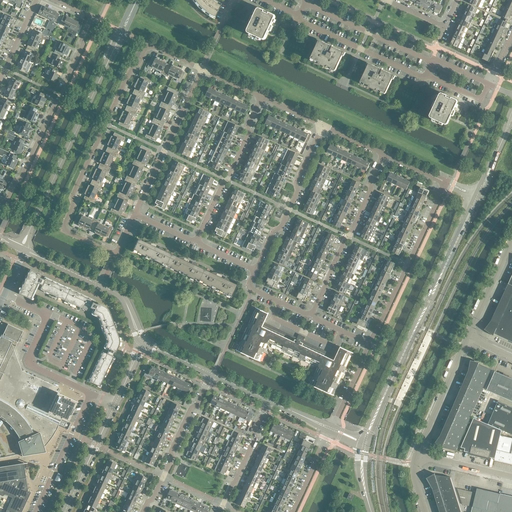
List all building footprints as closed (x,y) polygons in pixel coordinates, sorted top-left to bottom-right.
[(22,0),(15,0),(14,3),(16,4),(15,7),(20,9),(23,3),(22,2),(22,0)] [(215,17),(221,4),(220,5),(219,5),(217,4),(216,3),(214,2),(213,1),(212,0),(211,0),(194,0),(195,1),(196,2),(198,4),(200,6),(200,7),(201,8),(203,10),(205,11),(207,12),(208,13),(209,14),(211,15),(212,16),(213,16),(215,17)] [(429,9),(433,1),(429,0),(427,0),(424,7),(429,9)] [(437,5),(438,4),(438,3),(433,0),(433,1),(429,9),(434,12),(437,5)] [(438,4),(437,5),(434,12),(439,14),(443,6),(438,4)] [(47,18),(51,10),(45,7),(44,8),(44,7),(42,6),(39,5),(36,12),(38,13),(38,14),(47,18)] [(468,5),(466,10),(475,14),(477,9),(468,5)] [(511,15),(511,12),(511,9),(505,7),(503,12),(511,15)] [(261,9),(260,8),(258,9),(258,10),(257,11),(251,9),(248,15),(254,18),(248,30),(248,31),(248,33),(249,33),(263,40),(265,39),(266,38),(272,26),(277,29),(280,22),(275,19),(275,18),(276,17),(275,15),(274,15),(270,13),(269,13),(270,13),(269,14),(265,12),(265,11),(261,9)] [(56,12),(51,10),(47,18),(58,23),(61,15),(58,14),(56,13),(56,12)] [(473,19),(475,14),(466,10),(464,15),(473,19)] [(508,20),(511,15),(503,12),(500,17),(508,20)] [(14,18),(5,14),(3,13),(1,18),(11,23),(12,23),(14,18)] [(67,31),(73,20),(67,17),(66,18),(64,17),(63,16),(63,17),(61,16),(61,15),(58,23),(56,26),(58,27),(60,24),(68,28),(67,31)] [(471,24),(473,19),(464,15),(461,20),(468,23),(471,24)] [(12,23),(11,23),(1,18),(0,20),(0,23),(10,28),(12,23)] [(499,19),(497,24),(505,28),(507,23),(499,19)] [(78,23),(78,22),(73,20),(67,31),(68,31),(68,32),(69,32),(70,33),(71,33),(72,33),(71,37),(74,38),(75,36),(77,37),(82,25),(80,24),(80,25),(78,24),(78,23)] [(7,33),(10,28),(0,23),(0,29),(7,33)] [(502,33),(505,28),(497,24),(495,29),(502,33)] [(461,37),(464,32),(457,29),(455,34),(461,37)] [(500,37),(502,33),(495,29),(492,34),(500,37)] [(49,37),(42,34),(34,30),(33,33),(32,33),(30,38),(41,44),(43,40),(47,41),(49,37)] [(463,38),(461,37),(455,34),(452,39),(460,43),(463,38)] [(498,42),(500,37),(492,34),(490,39),(498,42)] [(41,44),(30,38),(27,45),(28,45),(27,45),(28,45),(27,47),(26,48),(34,51),(38,43),(41,44)] [(458,48),(460,43),(452,39),(450,44),(458,48)] [(496,47),(498,42),(490,39),(488,44),(496,47)] [(311,59),(315,60),(319,62),(319,64),(327,68),(327,66),(336,70),(344,52),(335,48),(334,48),(333,48),(332,49),(331,50),(329,49),(330,48),(330,47),(330,46),(329,46),(329,45),(319,40),(311,59)] [(58,50),(58,51),(66,55),(69,49),(66,48),(68,45),(58,41),(57,44),(58,44),(56,48),(54,48),(58,50)] [(493,52),(496,47),(488,44),(485,48),(493,52)] [(491,57),(493,52),(485,48),(483,53),(491,57)] [(23,53),(22,56),(20,59),(29,63),(32,54),(25,51),(24,53),(24,54),(23,53)] [(61,66),(63,62),(61,60),(62,58),(50,52),(48,57),(51,58),(50,59),(53,60),(51,64),(60,68),(61,67),(62,67),(61,66)] [(489,62),(491,57),(483,53),(481,58),(489,62)] [(156,70),(161,60),(156,58),(156,59),(154,58),(152,57),(147,67),(151,69),(152,68),(156,70)] [(24,71),(29,63),(20,59),(18,65),(17,67),(17,68),(24,71)] [(165,62),(161,60),(156,70),(160,72),(160,73),(164,75),(168,65),(168,64),(168,65),(166,64),(166,63),(165,63),(165,62)] [(368,87),(377,91),(377,90),(386,93),(394,75),(385,71),(384,71),(383,71),(382,72),(381,73),(379,73),(379,72),(379,71),(380,71),(380,70),(379,70),(379,69),(379,68),(378,68),(369,64),(361,82),(369,86),(368,87)] [(172,77),(177,67),(173,65),(172,66),(171,66),(169,65),(168,65),(164,75),(167,77),(168,75),(172,77)] [(57,71),(49,67),(47,70),(46,70),(45,73),(46,74),(44,77),(47,78),(48,80),(49,79),(55,82),(58,76),(57,75),(55,74),(57,71)] [(182,69),(177,67),(172,77),(177,79),(176,81),(180,83),(185,72),(184,72),(182,71),(181,70),(182,69)] [(138,78),(136,83),(146,87),(148,83),(150,84),(151,80),(141,75),(141,76),(140,78),(139,79),(138,78)] [(10,81),(7,87),(15,91),(19,82),(12,79),(11,81),(11,82),(10,81)] [(144,92),(146,87),(136,83),(134,87),(135,88),(134,89),(135,89),(134,91),(133,91),(144,96),(146,93),(144,92)] [(11,99),(15,91),(7,87),(4,93),(5,93),(4,96),(11,99)] [(167,92),(165,97),(176,101),(178,97),(176,96),(177,95),(178,93),(178,92),(168,87),(166,92),(167,92)] [(209,98),(213,90),(208,88),(207,91),(206,90),(205,93),(206,93),(204,96),(209,98)] [(35,94),(34,96),(32,95),(29,101),(37,105),(42,107),(46,99),(45,99),(43,99),(43,98),(43,97),(44,95),(45,95),(32,89),(30,92),(35,94)] [(214,100),(218,92),(216,91),(215,91),(213,90),(209,98),(214,100)] [(142,100),(144,96),(133,91),(133,92),(132,94),(131,95),(130,95),(128,99),(138,104),(140,99),(142,100)] [(219,103),(223,95),(221,94),(221,93),(218,92),(214,100),(219,103)] [(443,93),(442,93),(440,94),(440,95),(439,96),(433,93),(430,100),(436,102),(430,115),(432,118),(431,118),(444,124),(445,124),(445,125),(447,124),(448,123),(454,111),(459,113),(463,107),(457,104),(457,103),(458,102),(457,100),(456,99),(452,97),(451,98),(452,98),(451,99),(447,97),(447,96),(447,95),(443,93)] [(224,105),(228,96),(225,95),(225,96),(223,95),(219,103),(224,105)] [(229,107),(233,99),(231,98),(228,96),(224,105),(229,107)] [(173,106),(176,101),(165,97),(163,101),(162,100),(160,104),(171,109),(170,109),(171,106),(172,107),(172,105),(173,106)] [(1,101),(0,102),(0,107),(6,110),(10,102),(3,98),(3,99),(2,101),(1,101)] [(136,108),(138,104),(128,99),(126,103),(127,104),(127,106),(126,108),(136,113),(138,109),(136,108)] [(234,109),(238,101),(235,100),(233,99),(229,107),(234,109)] [(239,112),(243,104),(240,103),(241,102),(238,101),(234,109),(239,112)] [(170,109),(171,109),(160,104),(158,108),(160,109),(158,113),(168,118),(170,113),(169,113),(169,111),(170,109)] [(248,106),(243,104),(239,112),(244,114),(245,111),(246,112),(247,109),(246,109),(248,106)] [(34,122),(35,122),(37,119),(37,120),(38,118),(37,117),(39,114),(34,112),(35,109),(29,106),(24,117),(30,120),(30,121),(34,123),(34,122)] [(134,117),(136,113),(126,108),(125,108),(126,108),(125,110),(124,110),(124,112),(123,111),(121,115),(131,120),(133,116),(134,117)] [(199,108),(196,113),(207,118),(210,113),(199,108)] [(166,122),(168,118),(158,113),(156,117),(154,116),(152,120),(163,125),(164,123),(165,121),(166,122)] [(207,118),(196,113),(194,118),(205,123),(207,118)] [(129,124),(131,120),(121,115),(119,120),(120,120),(118,124),(128,129),(130,125),(129,124)] [(269,126),(273,118),(268,116),(267,118),(266,118),(265,120),(265,121),(264,124),(269,126)] [(205,123),(194,118),(192,123),(203,128),(205,123)] [(274,128),(278,120),(275,118),(275,119),(273,118),(269,126),(274,128)] [(163,126),(163,125),(152,120),(151,124),(152,125),(150,129),(160,134),(162,130),(161,129),(162,128),(162,127),(163,125),(163,126)] [(279,130),(283,122),(281,122),(281,121),(278,120),(274,128),(279,130)] [(30,125),(22,121),(17,133),(28,138),(29,135),(30,135),(31,133),(30,132),(32,130),(29,128),(30,125)] [(227,121),(225,126),(236,131),(238,128),(237,128),(238,126),(227,121)] [(284,133),(288,124),(285,123),(283,122),(279,130),(284,133)] [(203,128),(192,123),(189,128),(200,133),(203,128)] [(289,135),(293,127),(290,126),(291,125),(288,124),(284,133),(289,135)] [(234,136),(236,131),(225,126),(223,131),(234,136)] [(294,137),(298,129),(295,127),(295,128),(293,127),(289,135),(294,137)] [(200,133),(189,128),(187,133),(198,138),(200,133)] [(158,138),(160,134),(150,129),(148,134),(147,133),(145,137),(155,142),(157,138),(158,138)] [(299,140),(302,132),(300,131),(301,130),(298,129),(294,137),(299,140)] [(231,141),(234,136),(223,131),(220,136),(231,141)] [(307,134),(302,132),(299,140),(304,142),(305,139),(306,139),(307,137),(306,137),(307,134)] [(23,141),(13,136),(7,133),(5,137),(15,142),(12,149),(14,150),(15,151),(17,152),(18,152),(21,153),(22,150),(23,150),(23,144),(22,144),(22,143),(23,141)] [(111,136),(109,140),(119,145),(121,141),(123,142),(125,137),(114,133),(113,135),(112,137),(111,136)] [(198,138),(187,133),(185,138),(196,143),(198,138)] [(229,146),(231,141),(220,136),(218,141),(229,146)] [(258,137),(256,141),(267,146),(269,141),(259,136),(258,138),(258,137)] [(196,143),(185,138),(183,142),(193,147),(196,143)] [(117,149),(119,145),(109,140),(107,145),(108,145),(107,147),(108,147),(107,149),(106,149),(117,154),(119,150),(117,149)] [(227,151),(229,146),(218,141),(216,146),(227,151)] [(267,146),(256,141),(254,146),(265,151),(267,146)] [(193,147),(183,142),(180,147),(191,152),(193,147)] [(141,150),(139,154),(149,159),(151,155),(150,154),(150,153),(150,152),(151,150),(141,145),(139,149),(141,150)] [(332,155),(335,147),(330,145),(329,147),(328,147),(327,149),(328,150),(326,153),(332,155)] [(224,156),(227,151),(216,146),(214,151),(224,156)] [(265,151),(254,146),(252,151),(262,156),(265,151)] [(191,152),(180,147),(178,152),(189,157),(191,152)] [(336,157),(340,149),(338,147),(337,148),(335,147),(332,155),(336,157)] [(14,156),(15,155),(0,148),(0,155),(2,156),(3,154),(8,157),(4,164),(7,165),(7,166),(8,166),(13,169),(17,160),(13,159),(13,158),(14,156)] [(115,158),(117,154),(106,149),(107,150),(106,152),(105,152),(105,153),(103,152),(101,157),(111,161),(113,157),(115,158)] [(287,149),(285,154),(296,159),(297,156),(298,154),(287,149)] [(341,160),(345,152),(343,151),(343,150),(340,149),(336,157),(341,160)] [(222,161),(224,156),(214,151),(211,156),(222,161)] [(262,156),(252,151),(249,156),(260,161),(262,156)] [(346,162),(350,153),(347,152),(347,153),(345,152),(341,160),(346,162)] [(351,164),(355,156),(353,155),(350,153),(346,162),(351,164)] [(147,163),(149,159),(139,154),(137,159),(135,158),(133,162),(144,167),(144,166),(145,164),(145,163),(147,163)] [(293,164),(296,159),(285,154),(283,159),(293,164)] [(220,166),(222,161),(211,156),(209,161),(220,166)] [(260,161),(249,156),(247,160),(258,166),(260,161)] [(356,166),(360,158),(357,156),(357,157),(355,156),(351,164),(356,166)] [(109,166),(111,161),(101,157),(99,161),(100,162),(100,163),(99,165),(109,170),(111,167),(109,166)] [(361,169),(365,161),(363,160),(363,159),(360,158),(356,166),(361,169)] [(293,164),(283,159),(280,164),(291,169),(293,164)] [(258,166),(247,160),(245,165),(256,170),(258,166)] [(174,161),(172,166),(183,171),(185,166),(174,161)] [(218,171),(220,166),(209,161),(207,166),(218,171)] [(370,163),(365,161),(361,169),(366,171),(367,168),(368,168),(369,166),(370,163)] [(144,167),(133,162),(131,166),(133,166),(131,171),(141,175),(143,171),(142,170),(143,169),(142,169),(143,167),(144,167)] [(291,169),(280,164),(278,169),(289,174),(291,169)] [(107,174),(109,170),(99,165),(99,166),(98,168),(97,169),(96,169),(94,173),(104,178),(106,174),(107,174)] [(256,170),(245,165),(242,170),(253,175),(256,170)] [(321,165),(318,170),(328,175),(331,170),(321,165)] [(183,171),(172,166),(170,171),(180,176),(183,171)] [(0,174),(0,188),(0,189),(1,188),(4,190),(8,180),(4,178),(7,171),(3,169),(0,174)] [(286,179),(289,174),(278,169),(276,174),(285,178),(285,179),(286,179)] [(253,175),(242,170),(240,175),(251,180),(253,175)] [(326,179),(328,175),(318,170),(316,175),(326,179)] [(139,180),(141,175),(131,171),(129,175),(127,174),(126,178),(136,183),(136,182),(137,180),(137,181),(138,179),(139,180)] [(180,176),(170,171),(167,175),(178,181),(180,176)] [(391,183),(395,175),(390,172),(389,175),(388,175),(387,177),(388,178),(386,180),(391,183)] [(102,182),(104,178),(94,173),(92,178),(93,178),(92,180),(92,182),(91,182),(102,187),(103,183),(102,182)] [(283,183),(285,179),(285,178),(276,174),(274,173),(272,178),(283,183)] [(203,174),(201,179),(211,184),(214,179),(203,174)] [(178,181),(167,175),(165,180),(176,185),(178,181)] [(251,180),(240,175),(238,180),(249,185),(251,180)] [(324,184),(326,179),(316,175),(314,180),(324,184)] [(396,185),(400,177),(398,175),(397,176),(395,175),(391,183),(396,185)] [(401,187),(405,179),(403,178),(400,177),(396,185),(401,187)] [(136,183),(126,178),(124,182),(125,183),(123,187),(133,192),(135,187),(134,187),(135,185),(136,183)] [(281,188),(283,183),(272,178),(270,183),(281,188)] [(209,189),(211,184),(201,179),(198,184),(209,189)] [(410,182),(405,179),(401,187),(406,190),(410,182)] [(176,185),(165,180),(163,185),(174,190),(176,185)] [(322,189),(324,184),(314,180),(312,185),(322,189)] [(353,180),(350,185),(358,188),(360,183),(353,180)] [(100,191),(102,187),(91,182),(90,184),(89,186),(88,185),(86,189),(96,194),(98,190),(100,191)] [(418,193),(419,193),(426,196),(429,191),(422,188),(423,185),(417,182),(416,185),(420,187),(418,193)] [(278,193),(281,188),(270,183),(267,188),(278,193)] [(207,194),(209,189),(198,184),(196,189),(207,194)] [(356,193),(358,188),(350,185),(348,184),(346,189),(356,193)] [(174,190),(163,185),(160,190),(171,195),(174,190)] [(319,194),(322,189),(312,185),(309,190),(312,191),(317,193),(319,194)] [(131,196),(133,192),(123,187),(121,191),(120,191),(118,194),(128,199),(129,199),(128,199),(129,197),(130,197),(130,196),(131,196)] [(234,188),(232,194),(242,199),(245,194),(234,188)] [(276,198),(278,193),(267,188),(265,193),(276,198)] [(94,198),(96,194),(86,189),(84,194),(85,194),(85,196),(84,198),(83,198),(94,203),(96,199),(94,198)] [(205,199),(207,194),(196,189),(194,194),(205,199)] [(353,198),(356,193),(346,189),(343,194),(353,198)] [(171,195),(160,190),(158,195),(169,200),(171,195)] [(322,195),(319,194),(317,193),(312,191),(310,196),(320,200),(322,195)] [(381,193),(378,198),(388,202),(391,197),(381,193)] [(424,201),(426,196),(419,193),(417,198),(424,201)] [(128,200),(128,199),(118,194),(116,198),(118,199),(116,203),(126,208),(128,204),(127,203),(127,202),(128,199),(128,200)] [(202,204),(205,199),(194,194),(191,199),(202,204)] [(242,199),(232,194),(229,198),(240,204),(242,199)] [(351,203),(353,198),(343,194),(341,198),(344,200),(351,203)] [(169,200),(158,195),(156,200),(167,205),(169,200)] [(317,205),(320,200),(310,196),(307,201),(317,205)] [(424,201),(417,198),(414,196),(412,201),(422,206),(424,201)] [(240,204),(229,198),(227,203),(238,208),(240,204)] [(388,202),(378,198),(376,203),(386,207),(388,202)] [(200,209),(202,204),(191,199),(189,204),(200,209)] [(164,210),(167,205),(156,200),(154,205),(156,206),(155,206),(164,210)] [(349,208),(351,203),(344,200),(341,205),(349,208)] [(261,201),(259,206),(270,211),(272,206),(261,201)] [(315,210),(317,205),(307,201),(305,205),(315,210)] [(420,211),(422,206),(412,201),(410,206),(420,211)] [(386,207),(376,203),(374,202),(373,204),(375,205),(374,208),(381,211),(384,212),(386,207)] [(124,212),(126,208),(116,203),(114,208),(112,207),(110,211),(121,216),(121,215),(122,213),(123,212),(124,212)] [(238,208),(227,203),(225,208),(236,213),(238,208)] [(349,208),(341,205),(339,203),(337,208),(347,213),(349,208)] [(198,213),(200,209),(189,204),(187,208),(198,213)] [(313,215),(315,210),(305,205),(303,211),(313,215)] [(268,216),(270,211),(259,206),(257,211),(268,216)] [(417,216),(420,211),(410,206),(408,211),(417,216)] [(195,218),(198,213),(187,208),(185,213),(195,218)] [(236,213),(225,208),(222,213),(233,218),(236,213)] [(344,218),(347,213),(337,208),(334,213),(344,218)] [(384,212),(381,211),(374,208),(371,212),(379,216),(381,217),(384,212)] [(265,221),(268,216),(257,211),(254,216),(265,221)] [(417,216),(408,211),(407,211),(405,216),(407,217),(415,221),(417,216)] [(83,228),(87,217),(83,215),(84,214),(80,212),(75,222),(75,223),(75,222),(77,223),(77,224),(79,224),(78,225),(83,228)] [(381,217),(379,216),(371,212),(369,217),(379,222),(381,217)] [(193,223),(195,218),(185,213),(182,218),(191,223),(191,222),(193,223)] [(233,218),(222,213),(220,218),(231,223),(233,218)] [(342,223),(344,218),(334,213),(332,218),(342,223)] [(263,226),(265,221),(254,216),(252,221),(253,222),(263,226)] [(91,230),(96,220),(92,218),(92,219),(87,217),(83,228),(87,230),(88,228),(89,229),(91,230)] [(379,222),(369,217),(367,222),(377,227),(379,222)] [(413,226),(415,221),(407,217),(405,222),(413,226)] [(231,223),(220,218),(218,223),(229,228),(231,223)] [(340,228),(342,223),(332,218),(330,223),(340,228)] [(299,219),(297,224),(307,228),(309,223),(299,219)] [(99,235),(104,225),(99,223),(100,221),(96,220),(91,230),(92,230),(94,231),(95,232),(95,233),(99,235)] [(264,226),(263,226),(253,222),(251,226),(262,232),(264,226)] [(377,227),(367,222),(364,227),(374,232),(377,227)] [(410,231),(413,226),(405,222),(403,227),(410,231)] [(229,228),(218,223),(216,228),(227,233),(229,228)] [(304,233),(307,228),(297,224),(294,229),(304,233)] [(108,227),(104,225),(99,235),(103,237),(104,236),(105,237),(105,236),(108,237),(107,238),(108,238),(111,232),(113,227),(109,225),(108,227)] [(260,236),(262,232),(251,226),(249,231),(260,236)] [(374,232),(364,227),(362,232),(370,236),(372,237),(374,232)] [(408,235),(410,231),(403,227),(401,232),(408,235)] [(224,238),(227,233),(216,228),(213,233),(215,234),(224,238)] [(302,238),(304,233),(294,229),(292,234),(300,237),(302,238)] [(258,241),(260,236),(249,231),(247,236),(258,241)] [(326,231),(324,236),(326,237),(334,241),(336,236),(326,231)] [(370,236),(362,232),(360,237),(370,242),(372,237),(370,236)] [(406,240),(408,235),(401,232),(398,237),(406,240)] [(297,242),(300,237),(292,234),(290,238),(295,241),(294,241),(297,242)] [(255,246),(258,241),(247,236),(244,241),(255,246)] [(331,246),(334,241),(326,237),(324,236),(321,241),(331,246)] [(297,242),(294,241),(295,241),(290,238),(287,237),(285,242),(292,246),(295,247),(297,242)] [(403,245),(406,240),(398,237),(396,242),(403,245)] [(145,242),(138,239),(133,251),(149,258),(155,247),(149,244),(150,242),(149,242),(148,242),(147,242),(146,242),(145,242)] [(253,251),(255,246),(244,241),(242,246),(251,250),(253,251)] [(329,251),(331,246),(321,241),(319,246),(329,251)] [(295,247),(292,246),(285,242),(283,247),(290,250),(293,252),(295,247)] [(401,250),(403,245),(396,242),(394,247),(401,250)] [(364,249),(356,245),(354,250),(361,254),(364,249)] [(327,256),(329,251),(319,246),(317,251),(319,252),(327,256)] [(399,255),(401,250),(394,247),(391,246),(389,251),(389,250),(389,251),(399,255)] [(166,266),(171,254),(164,251),(163,250),(163,249),(162,248),(161,247),(160,249),(155,247),(149,258),(166,266)] [(293,252),(290,250),(283,247),(280,252),(288,255),(290,256),(293,252)] [(359,259),(361,254),(354,250),(351,255),(359,259)] [(290,256),(288,255),(280,252),(278,257),(285,260),(288,261),(290,256)] [(324,261),(327,256),(319,252),(317,257),(324,261)] [(182,273),(187,262),(182,259),(183,257),(182,257),(180,257),(179,257),(178,257),(171,254),(166,266),(182,273)] [(361,260),(359,259),(351,255),(349,260),(359,265),(361,260)] [(324,261),(317,257),(314,256),(312,261),(322,265),(324,261)] [(288,261),(285,260),(278,257),(276,262),(286,266),(288,261)] [(385,259),(383,264),(393,269),(395,263),(385,259)] [(357,270),(359,265),(349,260),(347,265),(357,270)] [(320,270),(322,265),(312,261),(310,266),(312,267),(320,270)] [(198,281),(204,269),(196,266),(196,265),(195,264),(195,263),(194,262),(193,264),(187,262),(182,273),(198,281)] [(275,263),(273,268),(283,273),(285,268),(275,263)] [(390,273),(393,269),(383,264),(380,269),(383,270),(390,273)] [(355,275),(357,270),(347,265),(345,270),(355,275)] [(318,275),(320,270),(312,267),(310,272),(318,275)] [(283,273),(273,268),(270,273),(280,278),(283,273)] [(89,382),(99,386),(100,384),(100,385),(104,377),(103,376),(104,374),(105,375),(105,374),(106,372),(110,365),(109,364),(110,362),(111,363),(111,362),(110,362),(111,360),(112,360),(114,356),(113,356),(114,352),(116,352),(119,346),(119,345),(119,344),(119,343),(120,342),(120,341),(120,340),(119,340),(119,339),(119,338),(115,327),(114,328),(114,325),(114,324),(113,325),(113,322),(110,312),(109,311),(109,310),(108,309),(107,308),(106,307),(105,306),(104,306),(97,303),(97,304),(93,302),(94,301),(45,278),(44,279),(40,278),(42,275),(30,269),(30,270),(31,270),(30,273),(28,272),(27,276),(28,276),(27,279),(25,278),(24,282),(25,282),(24,284),(22,284),(21,288),(22,288),(21,290),(19,290),(18,294),(30,299),(37,285),(41,287),(40,289),(44,291),(44,290),(49,292),(49,293),(56,297),(56,296),(58,297),(59,297),(61,298),(61,299),(68,302),(68,301),(70,302),(70,303),(71,303),(73,304),(80,308),(80,307),(85,309),(85,310),(89,312),(89,310),(93,312),(92,314),(99,316),(108,341),(105,347),(106,348),(104,352),(103,351),(89,382)] [(215,274),(215,273),(215,272),(214,272),(213,272),(212,272),(211,273),(204,269),(198,281),(215,289),(220,277),(215,274)] [(352,279),(355,275),(345,270),(342,275),(350,278),(352,279)] [(388,278),(390,273),(383,270),(381,275),(388,278)] [(318,275),(310,272),(308,271),(305,276),(308,277),(315,280),(318,275)] [(280,278),(270,273),(268,278),(278,283),(280,278)] [(388,278),(381,275),(378,274),(376,279),(386,283),(388,278)] [(348,283),(350,278),(342,275),(340,280),(348,283)] [(226,280),(220,277),(215,289),(231,296),(237,285),(229,281),(229,280),(228,280),(228,279),(227,279),(227,278),(226,278),(226,280)] [(276,288),(278,283),(268,278),(266,283),(276,288)] [(306,278),(304,283),(311,286),(314,281),(306,278)] [(384,288),(386,283),(376,279),(374,284),(384,288)] [(345,288),(348,283),(340,280),(338,285),(345,288)] [(309,291),(311,286),(304,283),(301,282),(299,286),(301,288),(309,291)] [(511,285),(508,283),(507,286),(505,290),(505,291),(504,294),(503,293),(503,294),(504,294),(502,297),(501,299),(501,300),(500,303),(499,303),(498,306),(497,309),(497,308),(496,309),(497,309),(495,312),(491,321),(490,321),(491,321),(489,324),(488,324),(489,324),(487,326),(486,328),(485,328),(484,329),(486,330),(488,331),(488,332),(490,333),(492,335),(493,336),(494,334),(511,342),(511,285)] [(381,293),(384,288),(374,284),(371,289),(374,290),(381,293)] [(348,289),(345,288),(338,285),(335,290),(345,294),(348,289)] [(307,296),(309,291),(301,288),(299,292),(307,296)] [(379,298),(381,293),(374,290),(371,295),(379,298)] [(304,301),(307,296),(299,292),(297,298),(304,301)] [(346,296),(336,292),(334,297),(344,301),(346,296)] [(377,303),(379,298),(371,295),(369,299),(377,303)] [(341,306),(344,301),(334,297),(331,302),(341,306)] [(374,308),(377,303),(369,299),(367,304),(374,308)] [(339,311),(341,306),(331,302),(329,306),(339,311)] [(372,313),(374,308),(367,304),(365,309),(372,313)] [(337,316),(339,311),(329,306),(327,312),(337,316)] [(311,380),(310,384),(309,384),(320,389),(320,390),(322,391),(322,390),(333,395),(335,391),(349,361),(351,357),(353,353),(340,347),(336,356),(303,341),(304,338),(299,335),(297,338),(264,323),(269,313),(256,307),(256,308),(254,312),(238,346),(236,350),(247,355),(247,356),(248,356),(249,356),(260,361),(262,357),(266,348),(267,344),(272,346),(313,366),(317,367),(316,371),(311,380)] [(372,313),(365,309),(363,308),(360,313),(362,314),(370,318),(372,313)] [(368,323),(370,318),(362,314),(360,319),(368,323)] [(366,325),(368,323),(360,319),(359,318),(357,324),(353,322),(351,325),(357,327),(358,324),(364,327),(365,325),(366,325)] [(59,388),(57,387),(51,384),(21,370),(18,361),(17,358),(17,357),(16,357),(15,354),(16,354),(15,353),(14,350),(16,347),(16,346),(18,343),(18,342),(19,339),(20,338),(19,338),(21,335),(21,334),(22,332),(23,332),(23,331),(22,331),(19,329),(16,328),(15,327),(12,326),(11,325),(11,326),(8,324),(7,325),(8,325),(6,327),(6,328),(4,331),(4,332),(3,333),(2,335),(3,336),(2,337),(1,336),(0,336),(0,337),(0,457),(21,453),(22,456),(23,456),(26,456),(26,455),(29,455),(30,455),(33,454),(33,455),(34,454),(37,454),(38,454),(40,453),(45,453),(43,442),(44,442),(45,445),(46,445),(47,444),(48,443),(48,442),(49,441),(50,440),(51,439),(51,438),(52,437),(53,436),(54,435),(54,434),(55,433),(55,432),(57,428),(59,426),(58,426),(60,422),(61,419),(62,419),(68,422),(77,402),(71,399),(70,399),(71,399),(70,398),(64,396),(64,395),(63,395),(59,394),(60,391),(61,391),(61,390),(61,389),(60,389),(60,388),(59,388)] [(468,370),(468,371),(487,379),(491,370),(474,362),(474,361),(470,361),(469,367),(470,368),(468,371),(468,370)] [(153,376),(156,369),(151,366),(150,369),(149,369),(148,371),(149,371),(148,374),(153,376)] [(158,379),(161,370),(159,369),(158,370),(156,369),(153,376),(158,379)] [(162,381),(166,373),(164,372),(161,370),(158,379),(162,381)] [(464,380),(483,388),(487,379),(468,371),(467,374),(466,374),(467,374),(466,376),(465,376),(465,377),(466,377),(464,380),(464,379),(464,380)] [(511,378),(495,371),(487,390),(500,396),(511,401),(511,378)] [(167,383),(171,375),(168,374),(166,373),(162,381),(167,383)] [(172,386),(176,378),(174,377),(174,376),(171,375),(167,383),(172,386)] [(177,388),(181,379),(178,378),(178,379),(176,378),(172,386),(177,388)] [(182,390),(186,382),(184,381),(181,379),(177,388),(182,390)] [(459,389),(479,397),(483,388),(464,380),(463,383),(462,383),(463,383),(462,385),(461,385),(461,386),(460,389),(459,389)] [(191,385),(186,382),(182,390),(187,393),(188,390),(189,390),(190,388),(190,387),(191,385)] [(142,388),(139,393),(147,397),(150,392),(142,388)] [(479,397),(459,389),(460,389),(458,392),(455,398),(455,397),(455,398),(453,401),(455,402),(454,404),(452,404),(451,407),(449,413),(450,414),(449,417),(448,416),(448,417),(467,425),(479,397)] [(145,402),(147,397),(139,393),(138,395),(136,398),(145,402)] [(215,405),(219,398),(213,395),(212,398),(211,400),(210,403),(215,405)] [(143,407),(145,402),(136,398),(135,401),(136,401),(135,403),(143,407)] [(220,408),(224,399),(221,398),(221,399),(219,398),(215,405),(220,408)] [(225,410),(228,402),(226,401),(227,401),(224,399),(220,408),(225,410)] [(488,424),(501,430),(511,434),(511,407),(498,401),(488,424)] [(172,402),(170,407),(178,411),(180,406),(172,402)] [(230,412),(234,404),(231,403),(230,403),(228,402),(225,410),(230,412)] [(140,412),(143,407),(135,403),(134,405),(133,405),(132,408),(140,412)] [(235,415),(238,407),(236,406),(236,405),(234,404),(230,412),(235,415)] [(177,413),(178,411),(170,407),(168,412),(176,416),(177,413)] [(239,417),(243,408),(241,407),(240,408),(238,407),(235,415),(239,417)] [(138,416),(140,412),(132,408),(131,410),(131,411),(130,413),(138,416)] [(244,419),(248,411),(246,410),(243,408),(239,417),(244,419)] [(253,414),(248,411),(244,419),(249,422),(251,419),(252,417),(252,416),(253,414)] [(175,419),(176,416),(168,412),(165,417),(173,421),(174,419),(175,419)] [(136,421),(138,416),(130,413),(129,415),(127,417),(136,421)] [(133,426),(136,421),(127,417),(126,420),(127,421),(126,423),(133,426)] [(172,423),(173,421),(165,417),(163,422),(171,426),(173,423),(172,423)] [(214,422),(205,417),(204,419),(203,418),(201,422),(211,427),(214,422)] [(444,426),(463,434),(467,425),(448,417),(449,417),(447,420),(446,422),(446,423),(445,426),(444,426)] [(495,458),(500,435),(501,430),(488,424),(473,418),(461,447),(465,448),(464,451),(470,452),(469,454),(476,456),(477,455),(482,456),(481,457),(489,459),(489,457),(495,458)] [(170,429),(171,426),(163,422),(161,427),(169,431),(170,429)] [(211,427),(201,422),(199,425),(201,426),(200,427),(209,432),(211,427)] [(131,431),(133,426),(126,423),(125,425),(124,425),(123,427),(131,431)] [(275,433),(279,425),(273,423),(272,426),(270,428),(271,428),(270,431),(275,433)] [(280,436),(284,427),(281,426),(279,425),(275,433),(280,436)] [(440,435),(459,443),(463,434),(444,426),(440,435)] [(129,436),(131,431),(123,427),(121,430),(122,430),(121,432),(129,436)] [(168,433),(169,431),(161,427),(158,432),(167,436),(168,433)] [(209,432),(200,427),(199,429),(198,428),(196,432),(207,436),(209,432)] [(285,438),(288,430),(286,429),(286,428),(284,427),(280,436),(285,438)] [(242,435),(233,430),(230,436),(241,440),(242,437),(241,436),(242,435)] [(290,440),(293,432),(288,430),(285,438),(290,440)] [(127,441),(129,436),(121,432),(120,435),(119,434),(118,437),(127,441)] [(166,439),(167,436),(158,432),(156,437),(164,441),(165,439),(166,439)] [(207,436),(196,432),(195,435),(196,436),(195,437),(205,441),(207,436)] [(300,439),(298,443),(301,445),(300,445),(301,445),(309,448),(311,443),(310,443),(304,440),(306,437),(300,435),(298,438),(300,439)] [(438,438),(434,444),(439,447),(443,449),(443,448),(456,451),(456,450),(459,443),(440,435),(438,438)] [(511,438),(500,435),(495,458),(494,460),(511,464),(511,438)] [(239,444),(241,440),(230,436),(228,440),(237,445),(238,443),(239,444)] [(124,446),(127,441),(118,437),(117,440),(116,442),(124,446)] [(163,443),(164,441),(156,437),(154,442),(162,446),(164,443),(163,443)] [(205,441),(195,437),(195,439),(194,438),(192,441),(202,446),(205,441)] [(237,446),(237,445),(228,440),(226,445),(236,450),(238,447),(237,446)] [(200,451),(202,446),(192,441),(190,445),(191,446),(191,447),(200,451)] [(122,451),(124,446),(116,442),(114,447),(117,449),(119,450),(122,451)] [(161,449),(162,446),(154,442),(152,447),(159,450),(160,448),(161,449)] [(307,453),(309,448),(301,445),(300,445),(301,445),(298,443),(298,444),(299,444),(297,449),(307,453)] [(234,454),(236,450),(226,445),(223,450),(233,454),(233,453),(234,454)] [(263,445),(261,450),(269,453),(271,448),(263,445)] [(158,453),(159,450),(152,447),(149,452),(158,456),(159,453),(158,453)] [(198,456),(200,451),(191,447),(190,448),(189,448),(187,451),(198,456)] [(304,458),(307,453),(297,449),(294,454),(304,458)] [(232,456),(233,454),(223,450),(221,455),(232,460),(233,456),(232,456)] [(267,458),(269,453),(261,450),(259,455),(267,458)] [(195,461),(198,456),(187,451),(186,455),(187,455),(186,457),(189,458),(189,459),(191,460),(191,459),(195,461)] [(156,458),(158,456),(149,452),(147,457),(155,460),(156,458)] [(302,463),(304,458),(294,454),(292,458),(302,463)] [(230,463),(232,460),(221,455),(219,460),(228,464),(229,463),(230,463)] [(264,463),(267,458),(259,455),(256,459),(264,463)] [(153,465),(155,460),(147,457),(145,462),(147,463),(147,464),(149,465),(150,464),(153,465)] [(300,468),(302,463),(292,458),(290,463),(292,464),(300,468)] [(262,468),(264,463),(256,459),(254,464),(262,468)] [(114,469),(116,464),(113,462),(114,462),(111,461),(108,460),(106,465),(114,469)] [(227,466),(228,464),(219,460),(217,465),(227,470),(229,466),(227,466)] [(28,491),(23,464),(24,464),(24,463),(0,466),(0,493),(0,494),(0,495),(1,495),(1,496),(2,496),(3,496),(3,495),(4,495),(4,494),(12,498),(5,511),(21,511),(31,492),(30,492),(29,492),(28,491)] [(297,473),(300,468),(292,464),(290,463),(287,468),(290,469),(297,473)] [(260,473),(262,468),(254,464),(252,469),(260,473)] [(111,474),(114,469),(106,465),(105,467),(104,467),(103,470),(111,474)] [(225,473),(227,470),(217,465),(214,470),(218,472),(220,474),(221,473),(223,474),(224,473),(225,473)] [(257,478),(260,473),(252,469),(250,474),(257,478)] [(295,478),(297,473),(290,469),(288,474),(295,478)] [(109,479),(111,474),(103,470),(102,472),(102,473),(101,475),(109,479)] [(63,475),(62,475),(58,473),(54,480),(59,482),(63,475)] [(293,483),(295,478),(288,474),(285,473),(283,478),(285,479),(293,483)] [(432,489),(452,483),(450,478),(450,477),(435,475),(435,474),(435,473),(426,478),(431,486),(432,485),(432,488),(432,489)] [(139,474),(136,479),(144,483),(147,478),(144,477),(144,476),(142,475),(139,474)] [(255,483),(257,478),(250,474),(247,479),(255,483)] [(107,483),(109,479),(101,475),(100,477),(98,479),(107,483)] [(105,488),(107,483),(98,479),(97,482),(98,483),(97,485),(105,488)] [(143,485),(144,483),(136,479),(134,484),(143,488),(144,485),(143,485)] [(253,488),(255,483),(247,479),(245,484),(253,488)] [(291,488),(293,483),(285,479),(283,484),(291,488)] [(291,488),(283,484),(281,483),(278,488),(281,489),(288,493),(291,488)] [(452,483),(432,489),(433,489),(435,498),(455,492),(452,483)] [(141,491),(143,488),(134,484),(132,489),(140,493),(141,491)] [(251,493),(253,488),(245,484),(243,489),(251,493)] [(102,493),(105,488),(97,485),(96,487),(95,486),(94,489),(102,493)] [(469,506),(472,492),(457,488),(457,489),(462,504),(469,506)] [(472,507),(470,511),(511,511),(511,496),(500,493),(500,494),(477,488),(472,507)] [(100,498),(102,493),(94,489),(93,492),(92,495),(100,498)] [(139,495),(140,493),(132,489),(130,494),(138,498),(139,495)] [(170,501),(175,491),(172,489),(171,490),(169,490),(168,493),(168,492),(167,495),(165,499),(170,501)] [(248,497),(251,493),(243,489),(240,494),(248,497)] [(286,498),(288,493),(281,489),(279,494),(286,498)] [(175,504),(179,494),(178,494),(179,493),(175,491),(170,501),(175,504)] [(438,508),(458,502),(455,492),(435,498),(436,498),(438,507),(438,508)] [(284,502),(286,498),(279,494),(276,493),(274,498),(284,502)] [(137,501),(138,498),(130,494),(127,499),(135,503),(136,500),(137,501)] [(180,506),(185,496),(181,494),(181,495),(179,494),(175,504),(180,506)] [(246,502),(248,497),(240,494),(238,499),(246,502)] [(98,503),(100,498),(92,495),(91,497),(91,496),(89,499),(98,503)] [(185,508),(189,499),(188,498),(188,497),(185,496),(180,506),(185,508)] [(190,510),(195,500),(191,498),(191,500),(189,499),(185,508),(190,510)] [(281,507),(284,502),(274,498),(271,503),(274,504),(281,507)] [(95,508),(98,503),(89,499),(88,502),(89,502),(88,504),(95,508)] [(134,505),(135,503),(127,499),(125,504),(133,508),(135,505),(134,505)] [(244,507),(246,502),(238,499),(236,504),(244,507)] [(193,511),(195,511),(199,504),(198,503),(198,502),(195,500),(190,510),(193,511)] [(439,508),(439,511),(458,511),(461,511),(458,502),(438,508),(439,508)] [(201,511),(204,505),(201,503),(200,504),(199,504),(195,511),(201,511)]
